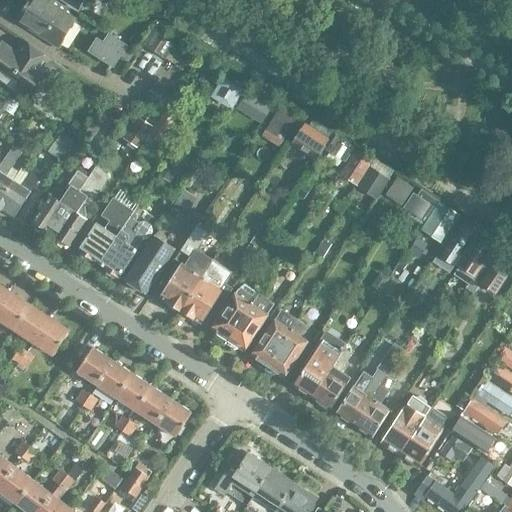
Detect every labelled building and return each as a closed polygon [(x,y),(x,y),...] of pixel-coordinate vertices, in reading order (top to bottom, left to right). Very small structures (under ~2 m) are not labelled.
[(30,0),(17,20),(58,45),(78,15),(52,0),(51,0),(50,3),(45,0),(30,0)] [(91,17),(97,6),(86,0),(85,0),(79,11),(91,17)] [(128,62),(136,50),(127,45),(126,46),(109,35),(103,44),(97,39),(89,51),(113,66),(120,56),(128,62)] [(1,42),(0,44),(0,77),(26,95),(27,93),(30,92),(42,75),(41,71),(50,58),(27,42),(19,54),(1,42)] [(177,91),(157,78),(147,94),(167,106),(177,91)] [(232,85),(224,80),(214,97),(230,107),(233,103),(237,105),(248,88),(235,80),(232,85)] [(0,116),(3,111),(1,109),(9,97),(0,91),(0,116)] [(281,103),(266,127),(284,138),(299,114),(281,103)] [(109,116),(101,111),(82,139),(90,145),(109,116)] [(138,149),(157,120),(150,115),(145,122),(138,117),(123,138),(129,143),(128,145),(135,150),(137,148),(138,149)] [(146,156),(169,120),(162,116),(147,139),(147,138),(138,151),(146,156)] [(75,123),(68,133),(77,139),(83,129),(75,123)] [(304,124),(292,144),(316,160),(329,140),(304,124)] [(76,143),(60,132),(47,152),(63,163),(76,143)] [(12,146),(0,164),(0,201),(13,181),(6,176),(22,152),(20,150),(28,138),(21,133),(13,146),(12,146)] [(354,148),(335,136),(326,150),(329,152),(326,157),(339,165),(342,160),(345,162),(354,148)] [(339,175),(357,185),(372,160),(355,150),(339,175)] [(182,159),(173,153),(166,164),(175,169),(182,159)] [(95,167),(88,178),(51,233),(56,237),(57,241),(63,245),(68,244),(69,246),(87,219),(84,218),(86,215),(84,208),(90,198),(95,197),(107,179),(106,174),(95,167)] [(388,180),(370,168),(358,186),(367,192),(370,189),(379,195),(388,180)] [(21,185),(13,181),(0,201),(0,207),(14,216),(41,175),(32,169),(21,185)] [(46,229),(51,233),(88,178),(77,171),(66,188),(68,189),(60,201),(50,195),(32,221),(34,221),(35,226),(41,230),(46,229)] [(413,188),(397,177),(385,195),(401,206),(413,188)] [(425,222),(439,201),(421,189),(417,195),(413,193),(403,208),(425,222)] [(182,213),(193,197),(184,191),(173,207),(182,213)] [(92,259),(98,264),(132,212),(112,199),(101,215),(109,221),(104,229),(95,223),(78,250),(79,251),(78,251),(80,257),(86,261),(91,260),(92,259)] [(439,203),(422,229),(441,243),(459,216),(439,203)] [(132,212),(98,264),(104,268),(105,274),(111,278),(117,277),(117,276),(118,277),(136,250),(135,249),(141,240),(147,239),(151,232),(150,226),(143,221),(138,222),(138,223),(134,220),(136,217),(135,214),(132,212)] [(433,264),(450,275),(481,228),(463,217),(433,264)] [(198,225),(181,249),(191,256),(185,265),(183,263),(161,295),(170,301),(171,304),(176,308),(179,307),(181,309),(212,261),(197,250),(209,232),(198,225)] [(485,276),(499,254),(505,244),(483,229),(459,266),(474,276),(478,271),(485,276)] [(154,236),(124,281),(144,294),(174,249),(154,236)] [(499,254),(485,276),(480,283),(495,294),(507,275),(503,272),(511,261),(499,254)] [(212,261),(181,309),(183,310),(183,313),(189,316),(192,316),(200,322),(222,289),(220,288),(230,272),(212,261)] [(217,337),(226,342),(259,292),(244,283),(242,285),(240,288),(239,287),(236,292),(235,292),(211,328),(217,332),(217,337)] [(0,285),(0,308),(11,292),(0,285)] [(11,292),(0,308),(0,318),(15,328),(30,305),(11,292)] [(259,292),(226,342),(234,348),(239,346),(244,350),(268,314),(267,313),(272,306),(271,301),(259,292)] [(30,305),(15,328),(34,341),(49,318),(30,305)] [(257,364),(266,370),(297,321),(282,312),(276,320),(275,319),(252,356),(257,359),(257,364)] [(49,318),(34,341),(54,354),(69,331),(49,318)] [(298,319),(297,321),(266,370),(275,375),(279,373),(285,377),(308,341),(299,335),(306,324),(298,319)] [(312,398),(343,348),(345,346),(334,339),(332,342),(324,337),(322,340),(323,341),(293,386),(312,398)] [(11,360),(18,365),(29,349),(22,344),(11,360)] [(98,384),(113,361),(93,347),(77,371),(98,384)] [(351,353),(343,348),(312,398),(330,409),(350,377),(342,372),(345,362),(351,353)] [(36,353),(29,349),(18,365),(26,370),(36,353)] [(511,353),(509,351),(502,361),(511,367),(511,353)] [(395,360),(388,355),(380,368),(386,373),(395,360)] [(113,361),(98,384),(117,397),(132,374),(113,361)] [(488,376),(511,392),(511,374),(503,369),(504,366),(498,362),(488,376)] [(394,364),(387,375),(355,425),(373,436),(391,409),(381,403),(395,380),(394,380),(401,369),(394,364)] [(337,413),(355,425),(387,375),(378,369),(363,391),(355,386),(337,413)] [(132,374),(117,397),(137,410),(152,386),(132,374)] [(488,401),(510,415),(511,411),(511,399),(485,382),(474,397),(485,404),(488,401)] [(152,386),(137,410),(156,423),(171,399),(152,386)] [(78,399),(85,403),(93,391),(86,387),(78,399)] [(100,396),(93,391),(85,403),(92,408),(100,396)] [(405,407),(404,406),(381,442),(381,443),(400,455),(418,427),(431,407),(430,407),(427,406),(426,400),(420,396),(414,397),(413,396),(405,407)] [(472,398),(462,413),(496,435),(506,420),(472,398)] [(0,401),(0,413),(1,414),(9,404),(2,399),(0,401)] [(171,399),(156,423),(176,436),(192,413),(171,399)] [(9,404),(1,414),(8,420),(16,410),(9,404)] [(117,424),(124,429),(132,417),(125,412),(117,424)] [(418,427),(400,455),(418,468),(437,440),(436,439),(444,427),(426,416),(418,428),(418,427)] [(139,422),(132,417),(124,429),(131,434),(139,422)] [(466,421),(458,433),(485,451),(493,440),(468,424),(469,422),(466,421)] [(451,437),(440,454),(450,461),(453,456),(462,463),(470,450),(451,437)] [(16,449),(24,455),(32,445),(24,439),(16,449)] [(39,450),(32,445),(24,455),(31,461),(39,450)] [(255,494),(272,468),(248,452),(242,462),(235,457),(224,474),(231,479),(224,489),(237,497),(240,496),(245,488),(255,494)] [(0,486),(16,466),(0,454),(0,486)] [(132,471),(145,480),(152,471),(138,462),(132,471)] [(511,465),(510,468),(505,465),(497,476),(511,486),(511,465)] [(16,466),(0,486),(0,489),(17,503),(34,480),(16,466)] [(464,508),(487,475),(475,467),(470,475),(468,473),(454,494),(428,475),(420,486),(429,492),(427,495),(449,511),(455,511),(460,505),(464,508)] [(54,478),(61,483),(69,473),(62,468),(54,478)] [(256,511),(258,510),(261,511),(274,511),(294,482),(272,468),(255,494),(246,508),(252,511),(256,511)] [(61,483),(68,489),(76,478),(69,473),(61,483)] [(34,480),(17,503),(29,511),(39,511),(53,494),(34,480)] [(126,481),(119,490),(132,500),(139,490),(126,481)] [(274,511),(308,511),(318,498),(294,482),(274,511)] [(61,483),(53,494),(39,511),(68,511),(72,508),(60,499),(68,489),(61,483)] [(106,500),(98,496),(91,506),(97,511),(106,500)]
